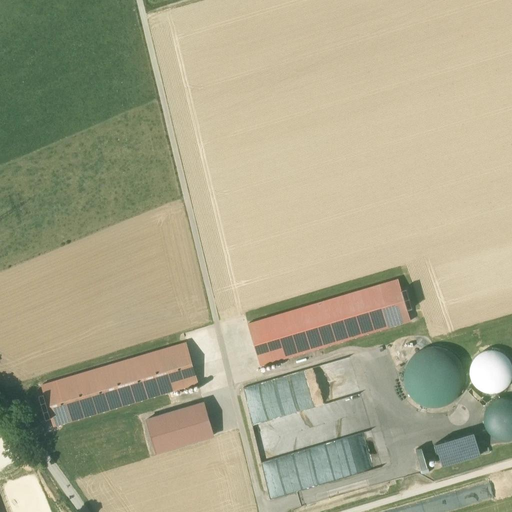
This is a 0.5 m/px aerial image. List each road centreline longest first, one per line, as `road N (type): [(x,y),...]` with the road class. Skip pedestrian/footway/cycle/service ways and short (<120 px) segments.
road 1 (track): [(260,511),(139,0)]
road 2 (track): [(511,464),(350,511)]
road 3 (unclassified): [(83,511),(0,402)]
